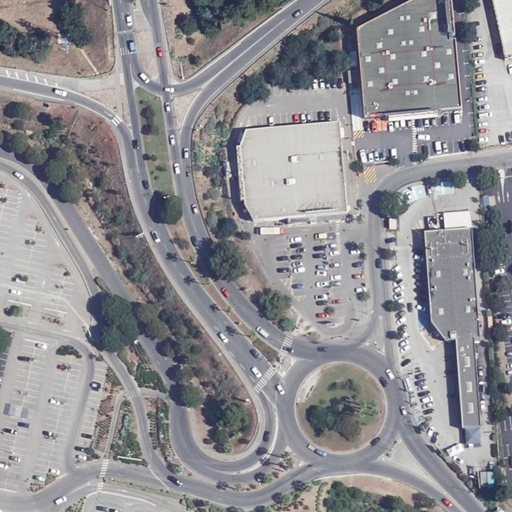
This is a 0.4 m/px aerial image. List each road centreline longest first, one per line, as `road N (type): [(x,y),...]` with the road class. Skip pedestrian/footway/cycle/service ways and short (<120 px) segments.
road 1 (secondary): [(137,163),(154,225),(182,276),(288,403)]
road 2 (residential): [(383,306),(381,193),(410,174),(511,156)]
road 3 (secondary): [(323,358),(273,335),(237,298),(188,213),(182,179)]
road 4 (motorway): [(0,78),(91,103),(116,120),(137,163)]
road 5 (motorway): [(215,81),(316,0)]
road 6 (secondary): [(477,511),(394,414)]
